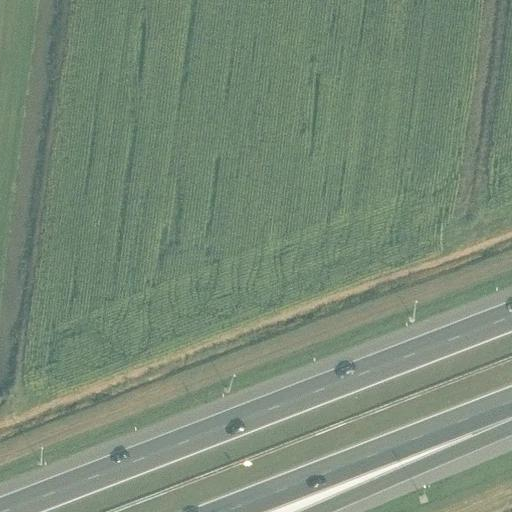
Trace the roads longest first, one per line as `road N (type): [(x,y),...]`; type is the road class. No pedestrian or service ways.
road 1 (motorway): [(511,317),(6,511)]
road 2 (motorway): [(229,511),(511,404)]
road 3 (motorway): [(323,511),(511,411)]
